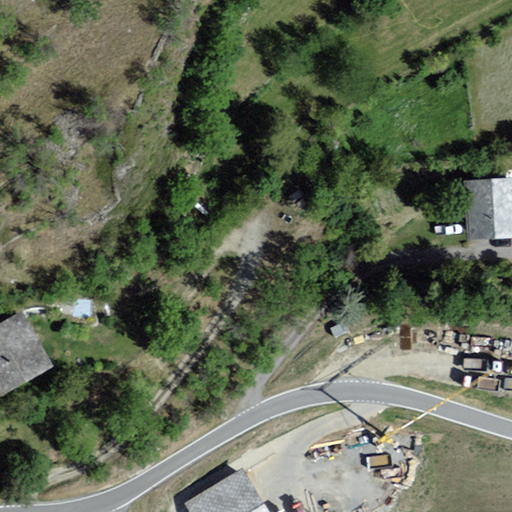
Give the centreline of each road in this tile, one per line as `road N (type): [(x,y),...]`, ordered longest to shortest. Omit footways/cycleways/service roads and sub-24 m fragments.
road 1 (tertiary): [(511,430),(411,398),(321,392),(267,410),(134,490),(66,511)]
road 2 (unknown): [(27,511),(34,487),(107,456),(132,435),(250,280),(287,210)]
